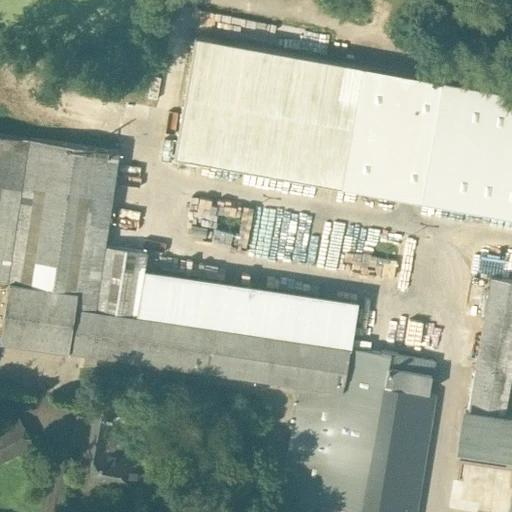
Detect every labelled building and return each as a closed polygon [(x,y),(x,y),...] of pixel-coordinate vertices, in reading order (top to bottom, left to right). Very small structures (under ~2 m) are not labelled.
[(217,31),(263,40),(267,23),(220,14),(217,31)] [(441,79),(195,35),(174,152),(420,197),(441,79)] [(511,91),(441,79),(420,197),(511,213),(511,91)] [(0,278),(11,280),(3,340),(124,357),(301,383),(291,444),(283,494),(297,496),(294,511),(422,511),(440,395),(428,393),(434,360),(401,354),(402,354),(401,354),(381,350),(381,352),(349,347),(349,346),(356,300),(144,269),(144,268),(147,251),(106,245),(120,149),(0,132),(0,278)] [(511,366),(511,278),(491,276),(467,412),(465,411),(459,446),(509,454),(511,435),(511,418),(503,417),(511,366)] [(74,444),(84,447),(76,487),(110,494),(112,484),(137,489),(140,477),(151,479),(155,460),(143,457),(144,455),(115,449),(118,438),(108,436),(117,391),(97,387),(92,416),(79,414),(74,444)] [(0,430),(0,459),(31,442),(19,420),(0,430)]
